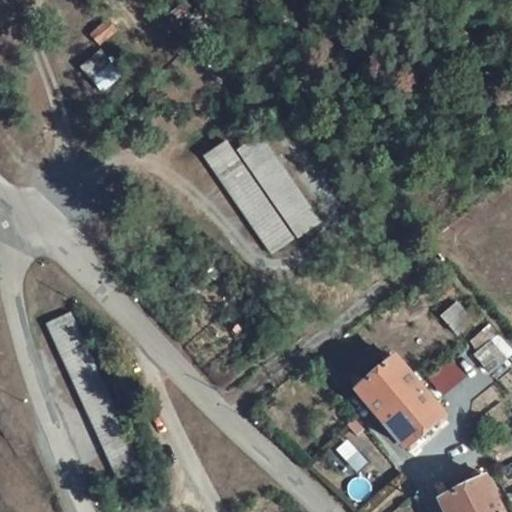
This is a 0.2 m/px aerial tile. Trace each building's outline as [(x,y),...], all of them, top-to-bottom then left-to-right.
[(238,153),(297,234),(319,221),(263,138),(238,153)] [(293,240),(225,144),(202,158),(271,255),(293,240)] [(467,347),(473,341),(457,327),(452,332),(467,347)] [(164,487),(90,331),(65,342),(140,498),(164,487)] [(500,379),(506,372),(489,356),(483,362),(500,379)] [(405,366),(367,394),(408,448),(446,419),(405,366)] [(503,511),(486,479),(442,500),(447,511),(503,511)]
